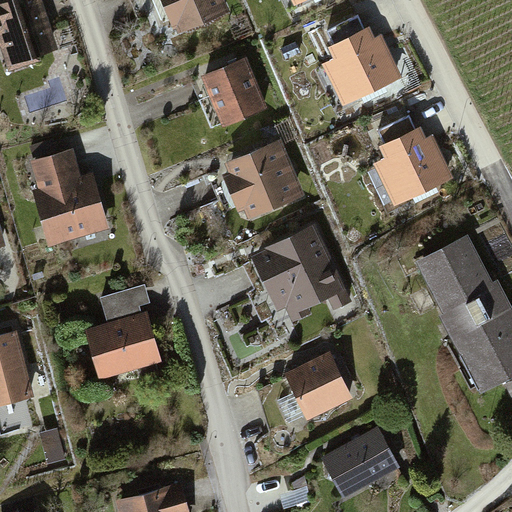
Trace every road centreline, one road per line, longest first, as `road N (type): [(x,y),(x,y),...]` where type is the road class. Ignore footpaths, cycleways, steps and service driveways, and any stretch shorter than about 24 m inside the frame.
road 1 (residential): [(240,511),(186,298),(152,228),(83,0)]
road 2 (residential): [(511,201),(411,0)]
